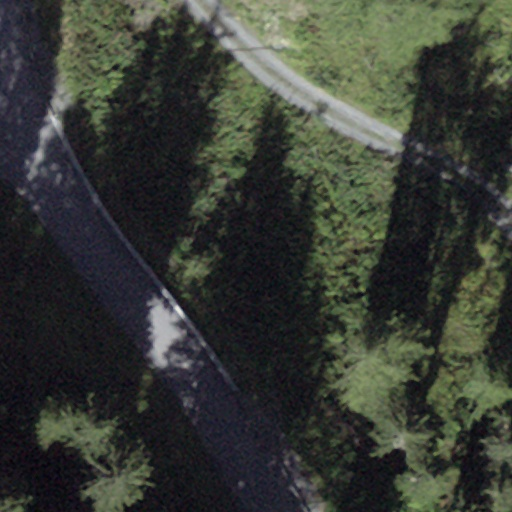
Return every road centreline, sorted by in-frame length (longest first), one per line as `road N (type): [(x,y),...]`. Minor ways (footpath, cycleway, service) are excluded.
road 1 (tertiary): [(259,511),(110,324),(20,127),(0,20)]
road 2 (track): [(223,0),(286,91),(511,239)]
